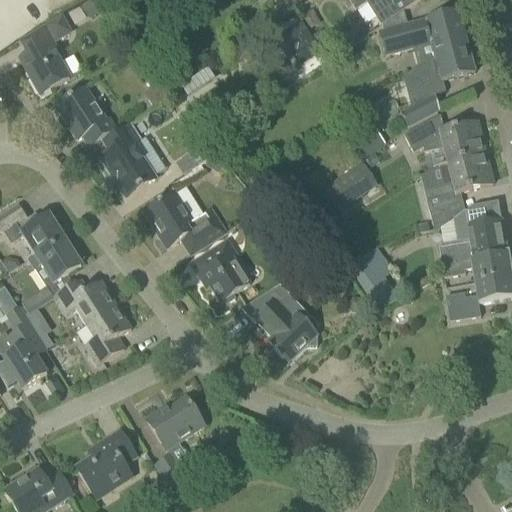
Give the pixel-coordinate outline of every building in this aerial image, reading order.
[(346,0),(355,13),(367,6),(381,27),(382,26),(403,12),(423,0),(346,0)] [(89,18),(97,11),(89,1),(81,8),(89,18)] [(312,12),(300,20),(308,33),(320,26),(312,12)] [(434,54),(436,60),(468,51),(466,45),(458,14),(439,19),(407,28),(403,12),(382,26),(384,34),(379,35),(385,57),(432,45),(434,54)] [(45,28),(55,46),(72,36),(63,18),(45,28)] [(295,23),(269,40),(276,51),(271,54),(281,70),(286,66),(293,78),(319,61),(315,55),(318,53),(302,27),(299,29),(295,23)] [(55,50),(54,49),(44,32),(21,45),(27,57),(20,61),(41,97),(68,82),(51,52),(55,50)] [(468,51),(436,60),(414,73),(421,102),(422,105),(401,116),(409,131),(440,114),(434,98),(445,95),(442,85),(455,81),(475,76),(468,51)] [(84,92),(73,99),(55,111),(76,143),(82,140),(88,150),(115,133),(107,121),(104,123),(84,92)] [(424,151),(424,157),(444,152),(448,167),(485,157),(477,126),(432,137),(426,127),(405,139),(414,157),(424,151)] [(130,127),(120,134),(103,145),(109,155),(99,162),(125,202),(156,182),(133,146),(139,142),(130,127)] [(361,162),(385,147),(374,129),(350,144),(361,162)] [(206,148),(195,155),(203,167),(205,165),(214,159),(206,148)] [(434,235),(453,223),(457,220),(452,199),(493,188),(485,157),(448,167),(433,170),(438,191),(424,194),(427,203),(434,235)] [(214,159),(205,165),(206,170),(218,177),(224,165),(214,159)] [(371,178),(363,165),(328,188),(335,201),(371,178)] [(174,196),(160,205),(143,216),(166,252),(181,242),(190,256),(225,234),(211,213),(193,224),(174,196)] [(474,210),(457,220),(453,223),(457,246),(439,248),(440,257),(439,258),(442,277),(461,265),(507,257),(498,206),(474,210)] [(0,220),(0,234),(2,238),(10,232),(18,244),(24,240),(38,262),(65,245),(48,219),(40,225),(35,217),(27,222),(18,209),(0,220)] [(254,220),(251,225),(252,231),(260,237),(266,235),(270,230),(268,224),(260,219),(254,220)] [(416,228),(419,237),(430,234),(428,225),(416,228)] [(220,306),(237,295),(251,286),(233,260),(236,258),(226,242),(189,267),(198,280),(201,278),(220,306)] [(38,262),(31,267),(35,273),(42,269),(55,288),(82,271),(65,245),(38,262)] [(347,269),(365,295),(378,315),(394,304),(381,284),(392,275),(375,251),(347,269)] [(461,265),(442,277),(443,282),(465,278),(464,274),(471,273),(474,286),(511,280),(507,257),(461,265)] [(3,265),(11,277),(22,270),(17,264),(8,262),(3,265)] [(511,285),(511,280),(474,286),(476,299),(464,301),(463,297),(446,300),(450,325),(481,320),(478,307),(511,301),(511,285)] [(76,313),(86,329),(116,309),(101,286),(87,295),(81,285),(54,302),(65,320),(76,313)] [(258,300),(241,311),(254,325),(256,324),(277,346),(273,350),(282,359),(287,355),(293,361),(304,350),(316,351),(317,328),(277,288),(271,292),(258,300)] [(29,318),(54,302),(47,291),(22,307),(29,318)] [(359,302),(354,302),(348,305),(348,311),(351,315),(358,315),(362,312),(362,306),(359,302)] [(96,344),(85,351),(98,370),(124,353),(117,342),(131,333),(116,309),(86,329),(96,344)] [(0,340),(0,357),(4,363),(24,393),(47,378),(36,362),(47,355),(46,354),(39,344),(29,328),(30,327),(20,311),(5,320),(15,337),(8,341),(5,337),(0,340)] [(46,339),(39,344),(46,354),(53,350),(46,339)] [(0,371),(0,379),(8,391),(14,387),(3,370),(0,371)] [(166,454),(188,440),(205,429),(187,401),(160,419),(158,415),(146,423),(166,454)] [(97,505),(133,482),(125,471),(138,462),(121,436),(97,451),(101,458),(77,473),(97,505)] [(194,491),(194,490),(174,458),(156,470),(176,502),(194,491)] [(5,496),(15,511),(41,511),(57,502),(60,508),(74,499),(59,476),(46,484),(39,474),(5,496)]
